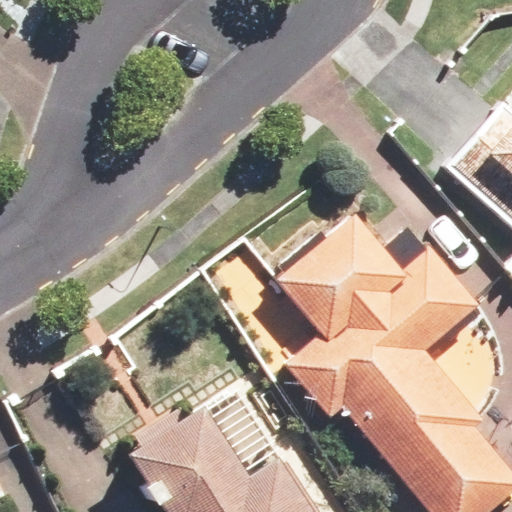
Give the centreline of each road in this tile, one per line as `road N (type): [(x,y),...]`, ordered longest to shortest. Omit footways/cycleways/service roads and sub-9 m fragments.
road 1 (residential): [(40,233),(69,94),(107,36),(146,0)]
road 2 (residential): [(334,0),(313,37),(142,174)]
